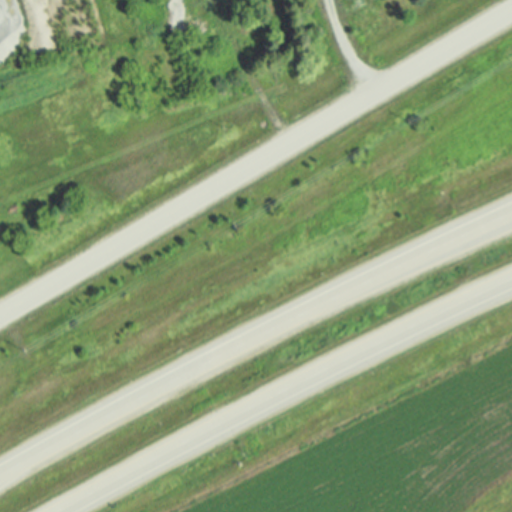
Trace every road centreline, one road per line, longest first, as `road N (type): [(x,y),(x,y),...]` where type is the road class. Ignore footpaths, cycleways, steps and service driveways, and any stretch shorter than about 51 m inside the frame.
road 1 (residential): [(0,312),(511,6)]
road 2 (trunk): [(511,210),(240,338),(0,472)]
road 3 (trunk): [(60,511),(269,395),(511,280)]
